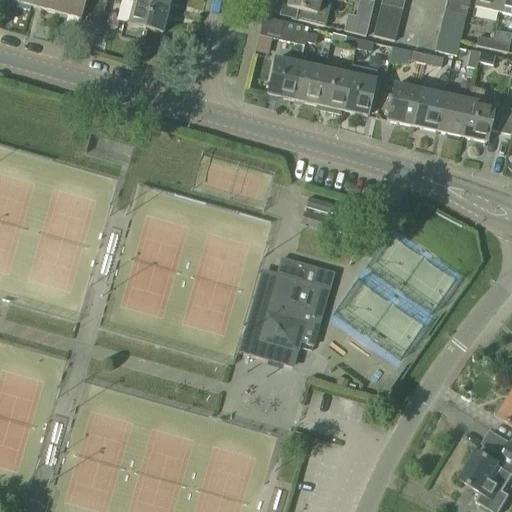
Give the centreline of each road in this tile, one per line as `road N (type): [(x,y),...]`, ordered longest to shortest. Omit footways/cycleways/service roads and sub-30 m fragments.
road 1 (tertiary): [(511,215),(387,166),(203,114)]
road 2 (residential): [(363,511),(397,437),(511,270)]
road 3 (tertiary): [(203,114),(0,57)]
